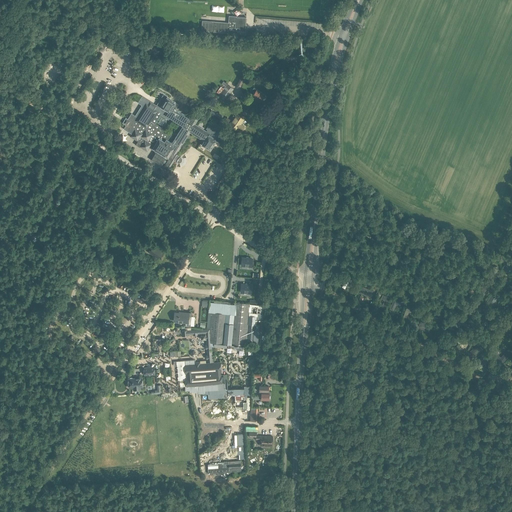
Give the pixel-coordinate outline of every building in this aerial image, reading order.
[(246,18),(236,17),(236,18),(229,17),(229,23),(202,21),(201,31),(228,33),(229,30),(240,31),(240,34),(244,34),(244,31),(245,31),(246,18)] [(234,89),(227,84),(227,85),(224,83),(223,84),(222,84),(216,92),(219,94),(218,96),(225,101),(234,89)] [(257,99),(260,101),(265,95),(257,89),(254,87),(251,92),(254,94),(252,96),(255,97),(254,99),(256,100),(257,99)] [(137,117),(131,114),(128,120),(129,121),(124,129),(130,133),(131,132),(132,133),(130,136),(137,141),(135,144),(139,147),(140,147),(147,151),(150,146),(153,148),(157,151),(152,160),(168,170),(174,160),(177,161),(179,162),(181,159),(179,158),(179,157),(177,155),(178,154),(177,153),(188,135),(187,134),(189,131),(210,145),(215,138),(195,124),(198,119),(189,114),(187,117),(171,107),(174,102),(167,97),(166,99),(165,102),(164,101),(158,111),(155,109),(157,106),(142,97),(138,103),(144,106),(137,117)] [(212,116),(219,121),(221,118),(221,117),(214,112),(212,111),(210,115),(212,116)] [(241,131),(244,127),(241,124),(244,119),(237,114),(229,125),(236,130),(237,128),(241,131)] [(173,226),(167,235),(178,242),(184,233),(173,226)] [(160,260),(164,252),(153,245),(148,252),(160,260)] [(252,259),(242,258),(242,265),(252,266),(252,259)] [(511,267),(511,263),(510,262),(503,269),(507,273),(511,267)] [(489,284),(482,280),(475,292),(482,296),(489,284)] [(252,285),(242,284),(241,292),(251,293),(252,285)] [(362,287),(359,293),(370,298),(373,291),(362,287)] [(494,292),(487,302),(493,306),(500,296),(494,292)] [(381,298),(385,300),(382,306),(385,308),(390,298),(383,295),(381,298)] [(401,302),(394,299),(389,309),(394,311),(396,305),(400,306),(401,302)] [(252,303),(235,301),(233,315),(230,345),(233,345),(233,350),(243,350),(243,346),(246,346),(246,344),(248,344),(252,303)] [(414,310),(407,307),(403,317),(406,319),(409,312),(413,314),(414,310)] [(188,323),(189,313),(179,312),(179,313),(175,312),(174,321),(188,323)] [(233,315),(211,312),(209,329),(208,343),(211,343),(230,345),(233,315)] [(417,328),(428,332),(432,325),(421,320),(417,328)] [(213,362),(211,343),(208,343),(209,329),(187,330),(187,329),(182,330),(182,336),(187,335),(193,334),(193,335),(198,335),(198,334),(201,334),(201,340),(206,340),(207,345),(205,345),(206,349),(207,349),(207,355),(206,355),(206,359),(208,359),(208,362),(213,362)] [(455,349),(463,353),(465,350),(457,345),(455,349)] [(470,351),(475,357),(483,350),(478,345),(470,351)] [(492,357),(502,365),(509,356),(505,353),(501,357),(496,353),(492,357)] [(489,361),(485,355),(473,362),(477,368),(489,361)] [(186,378),(186,386),(221,383),(220,363),(185,365),(186,373),(187,373),(187,378),(186,378)] [(147,368),(144,368),(145,375),(147,375),(148,375),(150,375),(152,374),(154,374),(154,367),(151,367),(151,368),(147,368)] [(134,390),(140,389),(140,387),(142,387),(142,378),(133,378),(132,378),(130,378),(129,379),(129,380),(128,381),(128,383),(129,384),(129,387),(133,387),(134,390)] [(268,394),(268,392),(269,392),(269,386),(260,386),(259,391),(261,392),(261,394),(261,395),(258,395),(258,397),(261,398),(261,399),(269,400),(269,394),(268,394)] [(272,446),(272,436),(256,435),(256,433),(249,432),(249,437),(255,437),(255,439),(261,440),(260,446),(272,446)]
